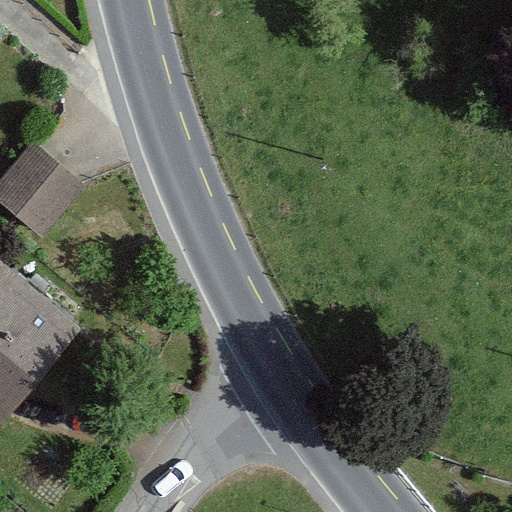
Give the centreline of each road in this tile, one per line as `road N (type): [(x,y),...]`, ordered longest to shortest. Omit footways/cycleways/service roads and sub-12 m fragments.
road 1 (secondary): [(270,358),(179,176),(126,0)]
road 2 (secondary): [(386,511),(270,358)]
road 3 (residential): [(154,511),(270,358)]
